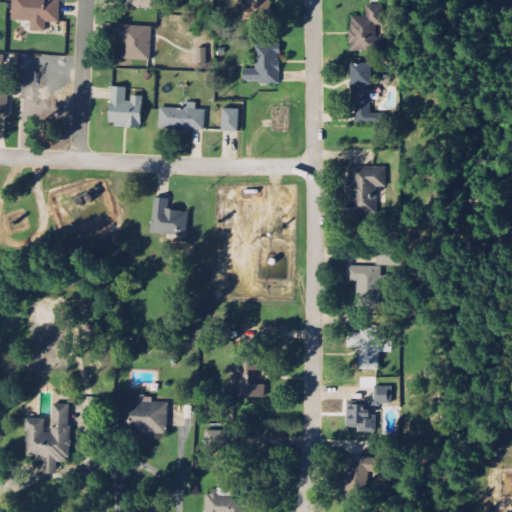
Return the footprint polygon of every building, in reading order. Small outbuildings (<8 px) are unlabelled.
[(13,0),(13,21),(31,21),(31,31),(47,31),(47,22),(60,22),(60,0),(13,0)] [(133,0),(133,8),(160,8),(160,0),(133,0)] [(251,0),(251,6),(243,6),(243,20),(269,19),(268,0),(251,0)] [(351,16),(352,48),(379,48),(379,25),(384,25),(384,5),(367,6),(367,16),(351,16)] [(119,43),(123,43),(122,59),(151,60),(153,26),(119,25),(119,43)] [(257,69),(245,69),(245,83),(281,83),(281,47),(257,47),(257,69)] [(353,63),(352,86),(356,86),(356,123),(383,123),(383,114),(372,114),(373,63),(353,63)] [(129,87),(112,86),(111,126),(143,127),(143,96),(129,95),(129,87)] [(0,113),(9,113),(9,91),(0,91),(0,113)] [(197,102),(183,102),(183,108),(161,108),(160,129),(206,131),(207,109),(197,109),(197,102)] [(240,132),(241,109),(224,108),(223,131),(240,132)] [(377,214),(377,187),(387,187),(387,167),(353,167),(353,205),(349,204),(349,214),(377,214)] [(153,234),(188,235),(189,211),(171,211),(172,198),(154,198),(153,234)] [(357,307),(380,307),(380,266),(348,266),(348,282),(357,282),(357,307)] [(380,370),(380,352),(392,353),(393,338),(381,338),(382,332),(349,331),(348,348),(360,348),(360,370),(380,370)] [(235,355),(234,397),(266,397),(266,385),(253,384),(253,371),(267,371),(267,355),(235,355)] [(375,405),(393,405),(393,387),(375,386),(375,405)] [(169,403),(154,403),(154,396),(138,396),(138,401),(120,401),(120,428),(135,428),(135,435),(169,435),(169,403)] [(71,404),(53,404),(53,433),(46,433),(46,419),(27,419),(27,456),(36,456),(36,462),(45,462),(45,475),(64,475),(64,462),(71,462),(71,404)] [(358,432),(377,432),(377,414),(370,414),(369,404),(347,405),(347,428),(358,428),(358,432)] [(231,431),(207,430),(206,451),(230,451),(231,431)] [(344,496),(366,496),(365,471),(376,471),(376,457),(349,457),(349,465),(344,465),(344,496)] [(206,511),(246,511),(246,499),(232,499),(232,489),(217,489),(217,495),(206,495),(206,511)]
